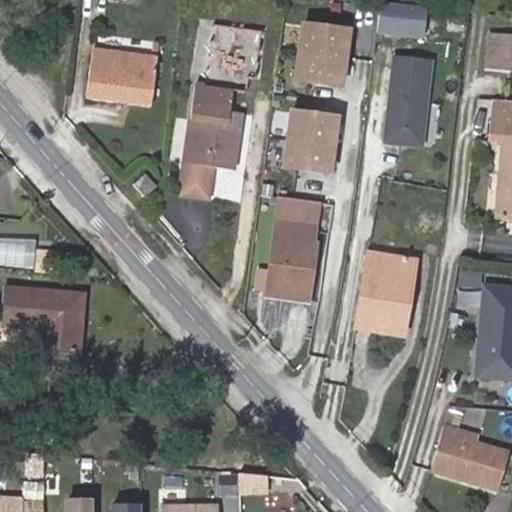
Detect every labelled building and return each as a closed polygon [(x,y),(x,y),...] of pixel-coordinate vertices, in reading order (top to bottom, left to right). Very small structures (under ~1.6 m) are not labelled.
[(343,88),(351,28),(304,22),(296,82),(343,88)] [(511,35),(498,34),(496,59),(511,60),(511,35)] [(130,97),(129,103),(152,106),(157,56),(94,50),(88,98),(118,102),(119,96),(130,97)] [(423,133),(432,61),(395,56),(386,129),(423,133)] [(197,121),(196,133),(193,164),(195,164),(220,167),(236,170),(241,128),(227,126),(231,89),(227,89),(230,68),(205,65),(202,85),(197,85),(192,120),(197,121)] [(500,122),(498,141),(505,141),(499,217),(511,217),(511,100),(496,99),(494,122),(500,122)] [(331,171),(339,113),(292,107),(285,165),(331,171)] [(185,131),(196,133),(197,121),(192,120),(187,120),(185,131)] [(256,130),(241,128),(236,170),(251,171),(256,130)] [(422,147),(423,133),(386,129),(384,142),(422,147)] [(220,167),(195,164),(192,183),(218,187),(220,167)] [(136,184),(146,195),(157,186),(146,174),(136,184)] [(318,202),(282,197),(272,271),(260,269),(257,289),(268,291),(267,296),(308,303),(318,244),(313,244),(318,202)] [(415,261),(370,254),(358,329),(403,336),(415,261)] [(8,289),(5,324),(44,328),(43,350),(79,353),(84,296),(8,289)] [(493,374),(511,375),(511,326),(499,325),(493,374)] [(459,438),(461,430),(447,426),(434,471),(497,490),(508,454),(477,444),(459,438)] [(478,435),(461,430),(459,438),(477,444),(478,435)] [(270,477),(243,474),(243,490),(269,493),(270,477)] [(0,511),(22,511),(23,498),(0,496),(0,511)] [(39,511),(41,500),(23,498),(22,511),(39,511)] [(93,511),(94,502),(68,501),(68,511),(93,511)]
